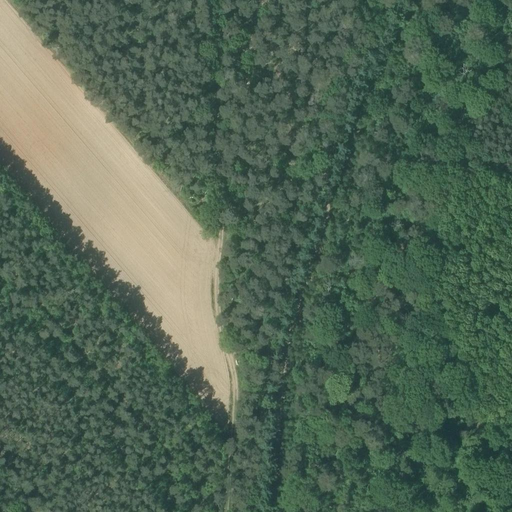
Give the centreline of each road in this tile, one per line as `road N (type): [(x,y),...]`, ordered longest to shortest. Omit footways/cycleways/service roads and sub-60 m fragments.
road 1 (unknown): [(411,0),(362,100),(292,321),(273,511)]
road 2 (track): [(387,0),(340,85),(258,345)]
road 3 (track): [(229,511),(0,256)]
road 4 (track): [(221,0),(223,285),(232,339)]
road 5 (track): [(232,339),(243,390),(229,511)]
road 6 (track): [(258,345),(252,511)]
